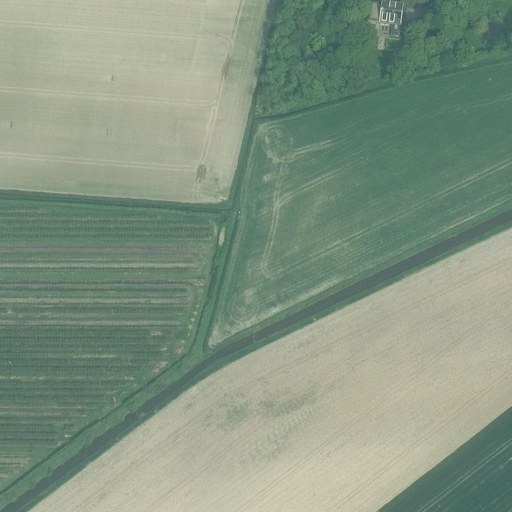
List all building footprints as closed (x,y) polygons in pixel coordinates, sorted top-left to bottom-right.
[(402,7),(382,4),(381,11),(380,11),(380,14),(381,14),(380,23),(392,25),(391,36),(393,37),(393,39),(396,39),(398,39),(398,37),(400,26),(402,7)] [(151,345),(141,346),(140,352),(141,363),(148,364),(148,366),(155,368),(158,357),(165,359),(166,354),(174,353),(175,346),(182,346),(187,322),(188,317),(180,318),(178,323),(155,326),(164,328),(160,343),(148,344),(151,345)] [(147,375),(147,368),(136,368),(136,374),(123,375),(124,382),(137,381),(137,376),(147,375)] [(118,382),(116,390),(124,393),(127,385),(118,382)] [(35,413),(35,443),(53,443),(69,432),(69,428),(77,428),(79,421),(86,421),(89,409),(89,408),(94,409),(98,407),(103,407),(105,402),(95,400),(89,403),(84,403),(79,402),(77,403),(69,403),(69,399),(61,397),(59,402),(56,405),(48,405),(45,404),(45,396),(42,404),(27,404),(41,408),(35,413)]
